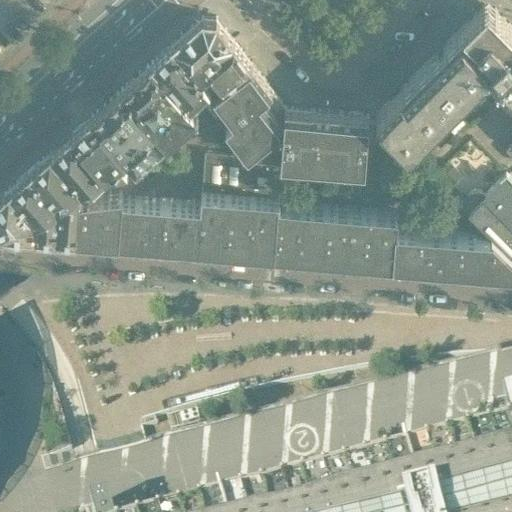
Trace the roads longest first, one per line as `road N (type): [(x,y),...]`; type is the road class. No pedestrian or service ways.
road 1 (residential): [(511,294),(0,258)]
road 2 (residential): [(260,0),(294,51),(323,74),(338,75),(357,70),(418,0)]
